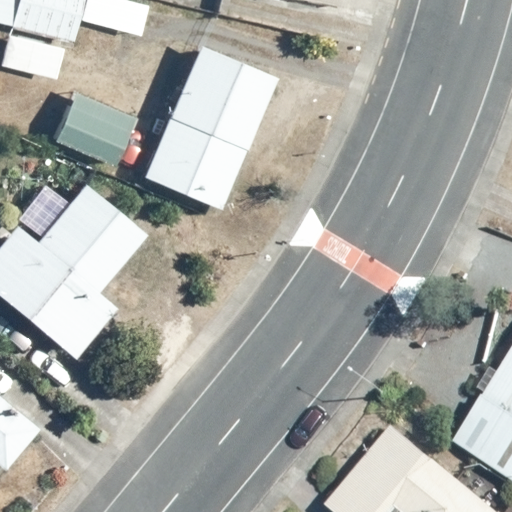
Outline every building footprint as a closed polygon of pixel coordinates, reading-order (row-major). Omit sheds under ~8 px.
[(0,64),(56,80),(67,41),(73,18),(135,36),(144,4),(129,0),(0,0),(0,21),(5,23),(0,39),(0,64)] [(273,76),(195,44),(139,177),(218,209),(273,76)] [(131,111),(71,88),(51,142),(111,165),(131,111)] [(142,234),(81,183),(32,242),(9,223),(0,234),(0,298),(70,357),(111,308),(93,292),(142,234)] [(511,347),(452,439),(511,478),(511,347)] [(0,465),(30,431),(0,404),(0,465)] [(399,511),(497,511),(391,424),(323,505),(331,511),(392,511),(395,509),(399,511)]
